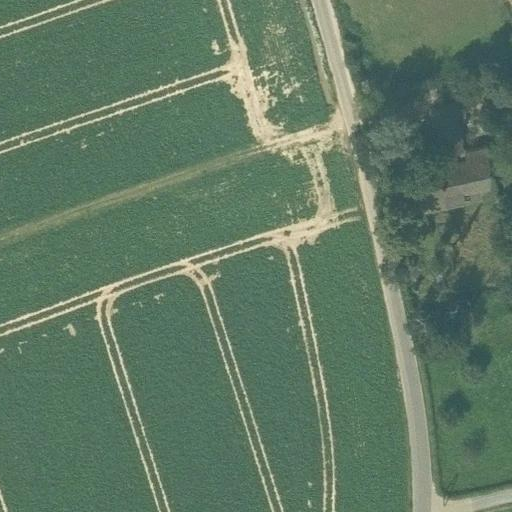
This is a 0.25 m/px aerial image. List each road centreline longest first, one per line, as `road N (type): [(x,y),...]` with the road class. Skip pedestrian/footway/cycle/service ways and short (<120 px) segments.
road 1 (unclassified): [(321,0),(413,382),(425,511)]
road 2 (track): [(0,239),(355,118)]
